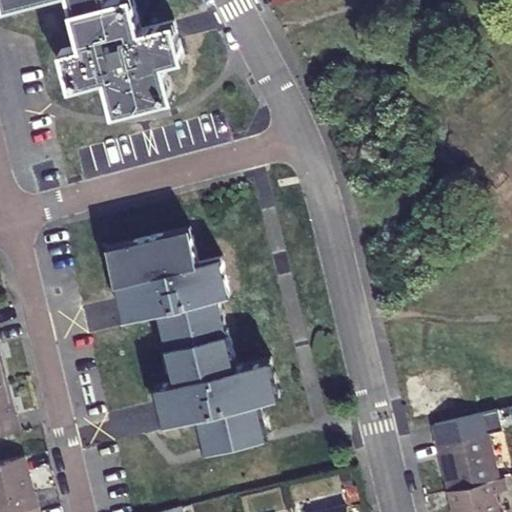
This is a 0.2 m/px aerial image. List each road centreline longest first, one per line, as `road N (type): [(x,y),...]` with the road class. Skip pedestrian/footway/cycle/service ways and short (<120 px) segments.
road 1 (residential): [(396,511),(301,138)]
road 2 (residential): [(9,215),(82,511)]
road 3 (residential): [(9,215),(301,138)]
road 4 (residential): [(301,138),(231,0)]
